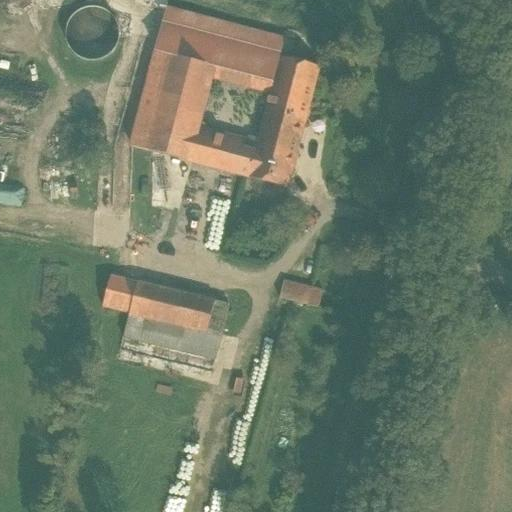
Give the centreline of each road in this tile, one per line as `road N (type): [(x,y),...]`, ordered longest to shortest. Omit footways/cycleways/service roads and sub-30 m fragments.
road 1 (unclassified): [(401,511),(511,87)]
road 2 (track): [(0,217),(267,275),(330,209)]
